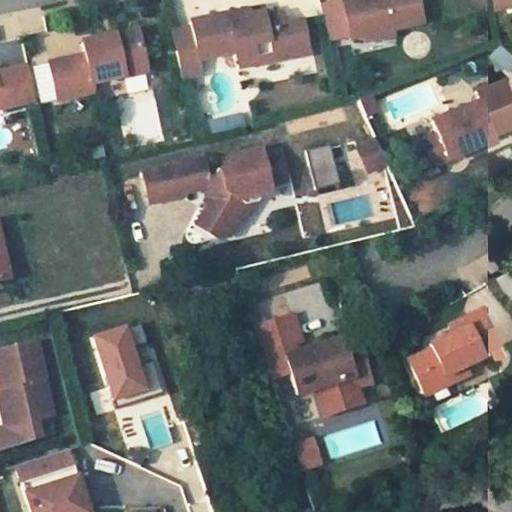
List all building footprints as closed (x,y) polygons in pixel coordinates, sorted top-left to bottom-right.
[(415,0),(339,0),(348,42),(362,39),(390,34),(421,27),(415,0)] [(511,0),(489,0),(492,13),(511,9),(511,0)] [(251,14),(191,26),(192,31),(199,64),(235,57),(237,67),(256,63),(257,73),(312,62),(306,30),(287,34),(285,22),(268,26),(266,16),(252,19),(251,14)] [(192,31),(170,35),(181,82),(202,77),(199,64),(192,31)] [(390,34),(362,39),(364,45),(392,40),(390,34)] [(86,59),(50,67),(59,104),(95,96),(94,87),(148,75),(139,35),(83,46),(86,59)] [(256,63),(237,67),(239,77),(257,73),(256,63)] [(0,102),(0,103),(2,108),(36,100),(27,65),(0,71),(0,102)] [(477,107),(429,127),(435,141),(416,148),(427,173),(494,145),(491,138),(511,129),(511,107),(502,84),(472,97),(477,107)] [(355,150),(366,174),(385,165),(374,142),(355,150)] [(209,186),(211,193),(205,202),(205,208),(198,219),(195,225),(222,243),(236,221),(228,216),(239,202),(257,197),(261,197),(267,186),(265,180),(284,176),(277,146),(226,157),(216,175),(205,177),(200,159),(141,172),(148,204),(180,196),(179,192),(209,186)] [(284,176),(265,180),(267,186),(286,182),(284,176)] [(239,202),(228,216),(236,221),(240,223),(257,197),(239,202)] [(0,238),(0,278),(9,276),(0,238)] [(431,348),(408,360),(426,395),(450,383),(446,375),(466,365),(484,355),(481,350),(500,340),(482,306),(463,317),(466,324),(452,332),(429,344),(431,348)] [(293,314),(254,327),(272,380),(290,374),(298,395),(316,389),(326,416),(364,404),(358,386),(355,377),(369,372),(361,349),(347,353),(342,337),(297,352),(295,345),(302,343),(293,314)] [(466,324),(463,317),(448,324),(452,332),(466,324)] [(36,341),(0,348),(0,380),(1,386),(8,385),(17,421),(4,424),(0,424),(0,447),(43,434),(39,416),(53,412),(36,341)] [(466,365),(446,375),(450,383),(470,373),(466,365)] [(369,372),(355,377),(358,386),(372,381),(369,372)] [(0,386),(0,405),(4,424),(17,421),(8,385),(1,386),(0,386)] [(314,440),(294,446),(301,470),(321,463),(314,440)] [(87,511),(66,448),(14,465),(28,511),(87,511)]
